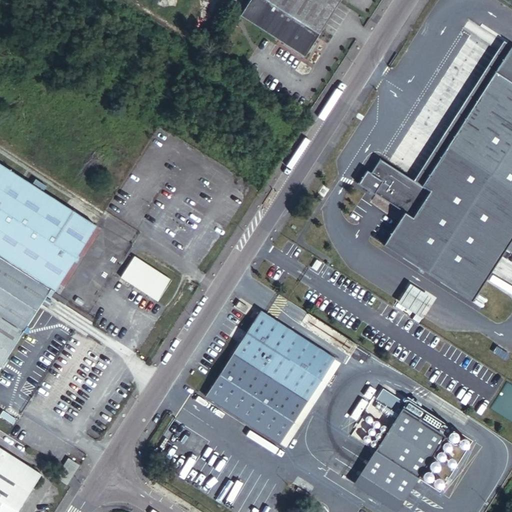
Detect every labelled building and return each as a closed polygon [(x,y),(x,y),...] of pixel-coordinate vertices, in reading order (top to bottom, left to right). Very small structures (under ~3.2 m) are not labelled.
[(342,0),(250,0),(242,14),(306,56),(342,0)] [(381,243),(470,299),(511,233),(511,44),(421,185),(377,157),(368,172),(364,169),(357,181),(402,210),(381,243)] [(0,371),(54,290),(58,292),(100,227),(47,192),(50,187),(40,180),(36,186),(0,162),(0,371)] [(173,281),(136,256),(123,277),(159,302),(173,281)] [(318,382),(333,358),(260,311),(245,335),(318,382)] [(305,401),(318,382),(245,335),(232,354),(305,401)] [(293,421),(305,401),(232,354),(217,376),(281,417),(282,415),(293,421)] [(217,376),(205,395),(269,436),(281,417),(217,376)] [(373,448),(417,477),(451,426),(407,397),(373,448)] [(281,417),(291,424),(292,422),(293,421),(282,415),(281,417)] [(269,436),(279,443),(291,424),(281,417),(269,436)] [(0,438),(0,445),(31,465),(35,459),(0,438)] [(0,511),(14,511),(15,511),(18,511),(20,511),(43,475),(0,446),(0,511)] [(417,477),(373,448),(358,471),(402,500),(417,477)] [(69,458),(61,469),(72,476),(79,465),(69,458)] [(72,476),(61,469),(56,477),(67,484),(72,476)]
